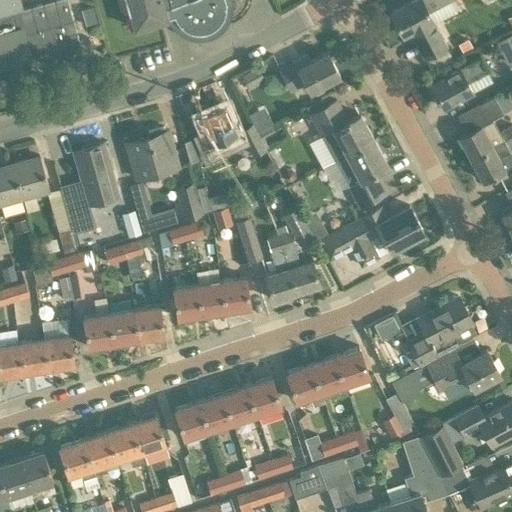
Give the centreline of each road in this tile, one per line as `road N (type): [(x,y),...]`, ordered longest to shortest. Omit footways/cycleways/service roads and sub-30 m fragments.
road 1 (residential): [(0,429),(347,315),(477,248)]
road 2 (residential): [(0,132),(211,62),(339,8)]
road 3 (residential): [(477,248),(339,8)]
